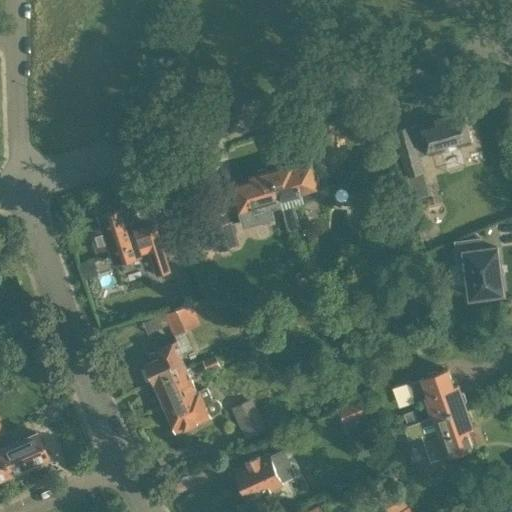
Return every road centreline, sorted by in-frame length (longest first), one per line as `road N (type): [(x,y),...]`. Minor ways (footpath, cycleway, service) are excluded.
road 1 (residential): [(20,176),(511,41)]
road 2 (residential): [(122,462),(48,279),(20,176)]
road 3 (residential): [(20,176),(14,43)]
